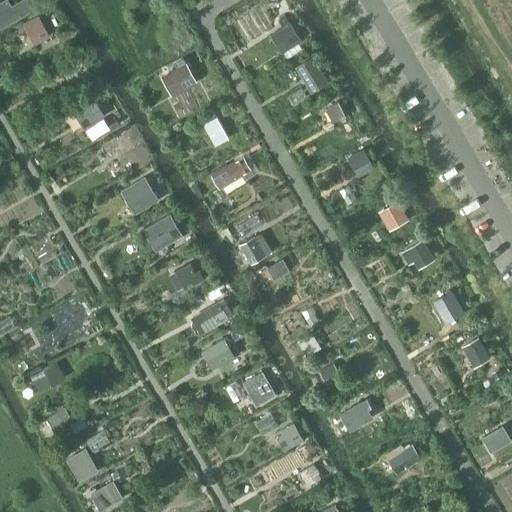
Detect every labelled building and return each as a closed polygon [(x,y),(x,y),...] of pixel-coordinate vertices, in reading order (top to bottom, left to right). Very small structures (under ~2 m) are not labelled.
[(19,0),(10,6),(0,11),(0,27),(31,9),(25,0),(19,0)] [(34,24),(26,28),(35,44),(50,35),(40,16),(31,20),(34,24)] [(282,27),(274,32),(286,51),(302,41),(290,22),(289,23),(287,21),(284,16),(282,18),(278,20),(282,27)] [(177,67),(168,72),(179,91),(197,81),(183,57),(174,62),(177,67)] [(312,58),(297,68),(311,91),(327,82),(326,81),(312,58)] [(81,61),(59,73),(67,87),(89,74),(81,61)] [(94,98),(73,110),(84,128),(104,115),(94,98)] [(323,107),(331,123),(344,116),(336,101),(323,107)] [(229,138),(217,117),(205,124),(217,145),(229,138)] [(89,139),(108,128),(102,118),(83,129),(89,139)] [(127,133),(101,149),(108,160),(134,144),(127,133)] [(364,148),(348,157),(356,171),(372,162),(364,148)] [(233,161),(211,174),(220,189),(244,174),(244,173),(252,168),(245,156),(236,161),(235,160),(233,161)] [(145,178),(128,188),(140,208),(157,198),(145,178)] [(399,200),(384,209),(389,218),(386,220),(391,229),(410,219),(399,200)] [(170,214),(153,224),(165,245),(183,235),(170,214)] [(255,235),(240,244),(251,264),(266,255),(255,235)] [(423,240),(402,253),(408,264),(414,260),(430,250),(423,240)] [(286,258),(270,267),(277,279),(293,270),(286,258)] [(189,262),(173,271),(183,290),(199,282),(193,271),(189,262)] [(452,290),(434,301),(447,323),(465,312),(452,290)] [(219,301),(199,313),(209,330),(229,317),(228,316),(233,314),(224,299),(219,301)] [(318,347),(310,334),(300,340),(308,354),(318,347)] [(223,338),(202,350),(213,368),(235,356),(227,343),(231,341),(229,337),(226,338),(225,337),(223,338)] [(478,338),(464,346),(470,357),(473,355),(478,363),(489,357),(478,338)] [(55,363),(30,377),(38,392),(63,377),(55,363)] [(330,364),(319,371),(329,386),(339,379),(330,364)] [(263,371),(243,382),(257,406),(277,394),(263,371)] [(360,401),(340,413),(350,431),(367,421),(362,412),(365,410),(360,401)] [(60,409),(45,417),(54,436),(66,430),(63,422),(69,419),(62,405),(59,407),(60,409)] [(277,426),(268,414),(254,423),(261,434),(277,426)] [(294,422),(275,433),(285,449),(304,439),(294,422)] [(503,425),(483,437),(487,445),(495,441),(496,443),(509,436),(503,425)] [(109,440),(102,427),(84,438),(91,450),(109,440)] [(314,450),(310,443),(305,447),(309,453),(314,450)] [(389,459),(388,459),(398,474),(423,458),(413,443),(405,448),(389,459)] [(86,447),(67,458),(80,481),(99,470),(86,447)] [(297,452),(270,468),(277,481),(305,464),(297,452)] [(320,478),(312,464),(296,472),(304,487),(320,478)] [(127,476),(122,467),(110,473),(114,480),(115,482),(127,476)] [(101,487),(91,492),(101,510),(124,498),(115,482),(114,480),(101,487)]
